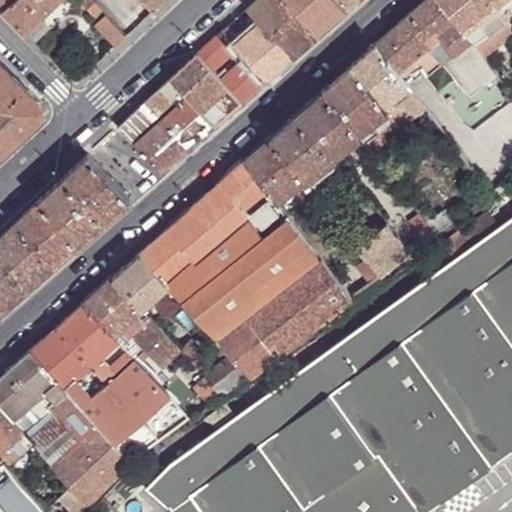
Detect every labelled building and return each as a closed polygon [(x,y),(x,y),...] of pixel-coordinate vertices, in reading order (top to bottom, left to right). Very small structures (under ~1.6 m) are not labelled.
[(0,0),(0,7),(3,10),(13,0),(0,0)] [(23,31),(55,0),(13,0),(3,10),(23,31)] [(79,1),(80,0),(55,0),(23,31),(34,43),(79,1)] [(94,18),(102,11),(91,0),(80,0),(79,1),(94,18)] [(141,0),(152,11),(164,0),(141,0)] [(292,54),(319,31),(290,0),(253,0),(247,6),(259,20),(292,54)] [(290,0),(319,31),(345,8),(337,0),(290,0)] [(440,0),(426,0),(377,44),(398,71),(412,58),(439,34),(454,53),(469,39),(464,31),(440,0)] [(440,0),(464,31),(484,16),(497,8),(491,0),(440,0)] [(491,0),(497,8),(499,10),(510,0),(491,0)] [(497,8),(484,16),(494,30),(508,21),(502,14),(499,10),(497,8)] [(98,21),(106,15),(102,11),(94,18),(98,21)] [(115,46),(126,36),(106,15),(98,21),(95,24),(115,46)] [(484,16),(464,31),(469,39),(473,43),(494,30),(484,16)] [(267,76),(292,54),(259,20),(234,41),(267,76)] [(494,30),(473,43),(483,56),(511,33),(511,26),(508,21),(494,30)] [(241,99),(267,76),(234,41),(222,28),(197,51),(241,99)] [(439,34),(412,58),(424,73),(427,77),(443,63),(454,53),(439,34)] [(454,53),(443,63),(470,96),(498,75),(488,62),(483,56),(473,43),(469,39),(454,53)] [(377,44),(353,65),(384,105),(396,96),(409,85),(398,71),(377,44)] [(214,122),(241,99),(197,51),(170,77),(188,96),(214,122)] [(412,58),(398,71),(409,85),(424,73),(412,58)] [(0,153),(21,135),(39,118),(38,103),(13,76),(0,64),(0,153)] [(353,65),(324,91),(358,135),(372,124),(388,111),(384,105),(353,65)] [(188,96),(170,77),(144,100),(156,113),(170,101),(176,107),(188,96)] [(409,85),(396,96),(406,107),(418,97),(409,85)] [(324,91),(298,113),(334,159),(360,137),(358,135),(324,91)] [(188,146),(214,122),(188,96),(176,107),(161,119),(134,143),(160,170),(188,146)] [(396,96),(384,105),(388,111),(402,127),(411,120),(419,113),(426,108),(418,97),(406,107),(396,96)] [(156,113),(144,100),(116,125),(129,138),(156,113)] [(161,119),(176,107),(170,101),(156,113),(161,119)] [(388,111),(372,124),(392,149),(408,136),(402,127),(388,111)] [(298,113),(272,137),(305,180),(315,193),(343,171),(334,159),(298,113)] [(419,113),(411,120),(416,125),(424,119),(419,113)] [(272,137),(246,159),(278,201),(295,187),(305,180),(272,137)] [(87,153),(37,199),(77,243),(130,197),(87,153)] [(246,159),(220,183),(252,221),(264,236),(289,215),(278,201),(246,159)] [(305,180),(295,187),(305,201),(315,193),(305,180)] [(220,183),(194,206),(225,244),(252,221),(220,183)] [(77,243),(37,199),(13,221),(52,265),(77,243)] [(194,206),(166,231),(193,262),(197,266),(225,244),(194,206)] [(427,222),(436,234),(453,222),(444,210),(427,222)] [(471,223),(480,235),(499,222),(489,210),(471,223)] [(218,428),(178,458),(156,483),(187,511),(425,511),(424,510),(470,476),(511,445),(511,212),(499,222),(480,235),(469,242),(453,253),(415,280),(409,287),(394,296),(341,341),(331,346),(236,415),(218,428)] [(427,222),(420,214),(410,220),(426,242),(436,234),(427,222)] [(233,353),(251,373),(351,296),(289,215),(264,236),(252,221),(225,244),(197,266),(193,262),(168,283),(183,299),(189,306),(233,353)] [(52,265),(13,221),(0,233),(0,258),(26,288),(52,265)] [(387,222),(355,245),(365,257),(379,275),(410,253),(403,245),(387,222)] [(445,241),(453,253),(469,242),(461,230),(445,241)] [(166,231),(141,253),(168,283),(193,262),(166,231)] [(141,253),(114,276),(143,308),(151,300),(168,283),(141,253)] [(379,275),(365,257),(357,263),(370,281),(379,275)] [(0,310),(26,288),(0,258),(0,310)] [(114,276),(83,303),(114,336),(125,325),(130,321),(143,308),(114,276)] [(168,283),(151,300),(166,314),(174,307),(183,299),(168,283)] [(189,306),(183,299),(174,307),(180,314),(189,306)] [(151,300),(143,308),(150,316),(156,322),(166,314),(151,300)] [(83,303),(58,326),(92,364),(118,341),(114,336),(83,303)] [(150,316),(143,308),(130,321),(136,328),(150,316)] [(156,322),(150,316),(136,328),(131,333),(162,365),(180,349),(156,322)] [(130,321),(125,325),(131,333),(136,328),(130,321)] [(58,326),(31,349),(66,388),(92,364),(58,326)] [(191,340),(180,349),(204,374),(215,365),(191,340)] [(118,341),(92,364),(105,379),(132,356),(128,351),(118,341)] [(128,351),(132,356),(136,360),(140,357),(142,355),(134,347),(128,351)] [(31,349),(0,376),(0,403),(13,418),(17,414),(29,405),(41,394),(47,388),(56,399),(66,390),(66,388),(31,349)] [(215,365),(204,374),(205,375),(222,394),(251,373),(233,353),(215,365)] [(79,404),(129,461),(189,418),(140,364),(136,360),(132,356),(105,379),(106,380),(79,404)] [(92,364),(66,388),(66,390),(79,404),(106,380),(105,379),(92,364)] [(222,394),(205,375),(193,384),(210,402),(222,394)] [(49,404),(56,399),(47,388),(41,394),(49,404)] [(80,439),(52,463),(71,486),(87,505),(100,491),(129,461),(79,404),(66,390),(56,399),(49,404),(53,408),(57,413),(80,439)] [(29,405),(41,419),(53,408),(49,404),(41,394),(29,405)] [(208,415),(218,428),(236,415),(226,402),(208,415)] [(0,403),(0,446),(11,438),(22,429),(16,423),(13,418),(0,403)] [(41,419),(26,434),(30,438),(34,443),(52,463),(80,439),(57,413),(53,408),(41,419)] [(17,414),(13,418),(16,423),(21,419),(17,414)] [(26,434),(22,429),(11,438),(23,451),(34,443),(30,438),(26,434)] [(11,438),(0,446),(0,458),(6,465),(23,451),(11,438)] [(0,511),(45,511),(44,510),(6,465),(0,458),(0,511)]
